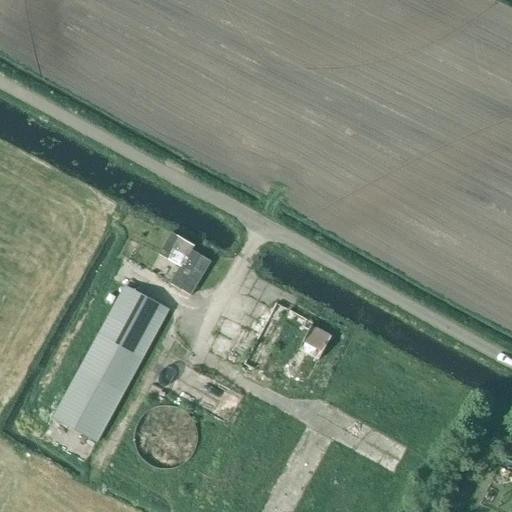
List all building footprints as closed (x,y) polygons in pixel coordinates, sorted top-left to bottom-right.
[(175,268),(166,284),(187,297),(210,259),(168,234),(155,256),(175,268)] [(96,444),(169,311),(125,287),(52,420),(96,444)] [(309,379),(331,338),(311,328),(313,325),(276,305),(243,365),(287,389),(296,372),(309,379)] [(234,353),(245,359),(257,336),(246,331),(234,353)] [(171,410),(166,410),(160,411),(155,412),(150,415),(146,418),(142,422),(139,427),(137,432),(136,437),(136,443),(137,448),(139,453),(141,458),(145,462),(149,465),(154,468),(159,470),(164,471),(170,471),(175,470),(180,468),(185,465),(189,461),(192,457),(195,452),(196,447),(197,441),(196,436),(195,430),(193,425),(190,421),(186,417),(181,414),(176,412),(171,410)]
